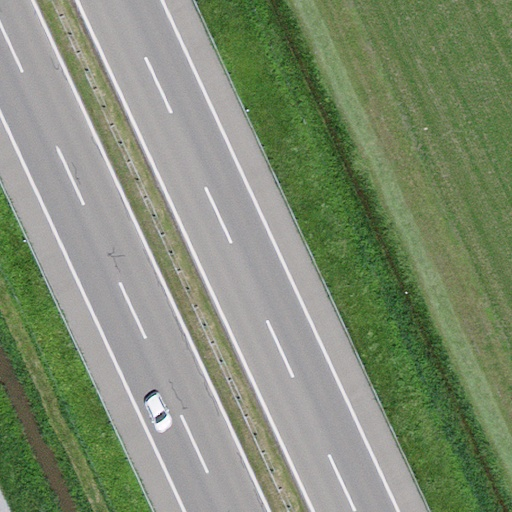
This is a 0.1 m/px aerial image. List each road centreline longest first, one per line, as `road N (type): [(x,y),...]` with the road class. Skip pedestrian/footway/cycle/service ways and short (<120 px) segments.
road 1 (motorway): [(354,511),(121,0)]
road 2 (motorway): [(0,19),(227,511)]
